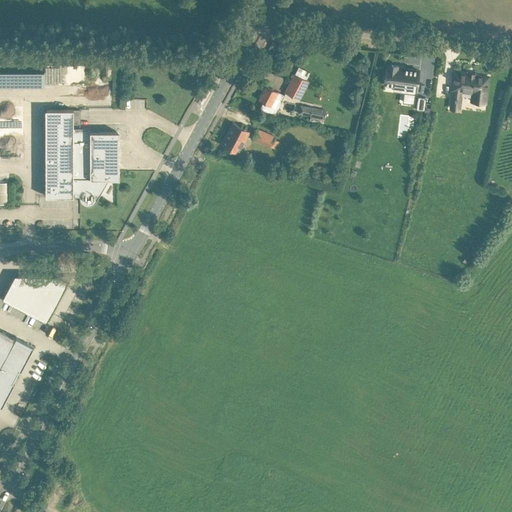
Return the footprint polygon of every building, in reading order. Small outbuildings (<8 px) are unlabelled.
[(405,83),(403,94),(414,95),(413,103),(414,104),(416,87),(418,70),(397,67),(398,65),(387,64),(384,83),(394,85),(394,81),(405,83)] [(0,83),(40,84),(40,71),(0,70),(0,83)] [(451,99),(460,100),(462,90),(472,92),(471,100),(485,101),(488,76),(454,72),(452,89),(453,89),(451,99)] [(295,73),(285,92),(298,99),(308,81),(295,73)] [(266,84),(258,99),(263,101),(261,106),(260,110),(275,113),(281,100),(284,95),(277,91),(278,90),(274,89),(266,84)] [(500,88),(498,97),(504,98),(506,90),(500,88)] [(425,103),(417,102),(416,109),(425,110),(426,97),(425,97),(425,103)] [(310,114),(309,120),(323,120),(324,105),(299,104),(298,113),(310,114)] [(73,124),(73,109),(48,109),(48,196),(73,196),(73,193),(79,193),(79,196),(80,197),(80,198),(80,199),(81,200),(81,201),(82,202),(83,202),(83,203),(84,204),(85,204),(86,205),(87,205),(89,205),(91,205),(93,205),(94,204),(95,204),(96,203),(108,178),(116,178),(116,131),(90,131),(90,128),(73,128),(73,124)] [(221,144),(238,153),(249,131),(233,122),(221,144)] [(252,138),(270,146),(274,136),(257,128),(252,138)] [(63,317),(72,322),(97,274),(80,265),(50,323),(58,327),(63,317)] [(15,275),(2,298),(46,321),(55,304),(68,280),(58,275),(15,275)] [(12,380),(19,368),(21,369),(33,345),(16,336),(15,338),(0,329),(0,404),(1,405),(14,381),(12,380)]
